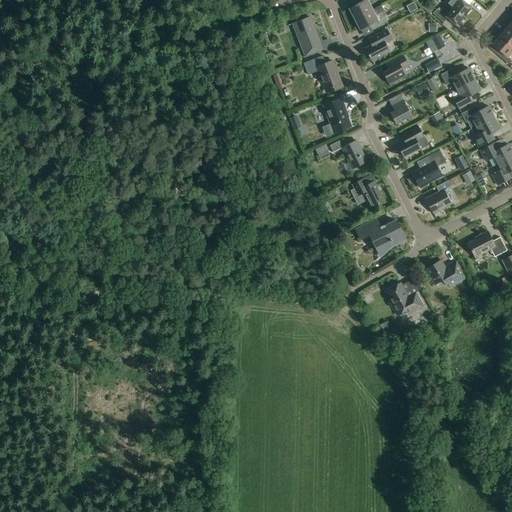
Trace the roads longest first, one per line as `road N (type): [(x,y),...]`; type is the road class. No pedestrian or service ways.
road 1 (track): [(511,511),(338,305),(199,299)]
road 2 (residential): [(426,241),(369,126),(368,96),(329,0)]
road 3 (track): [(199,299),(0,286)]
road 4 (residential): [(511,118),(471,39),(505,0)]
